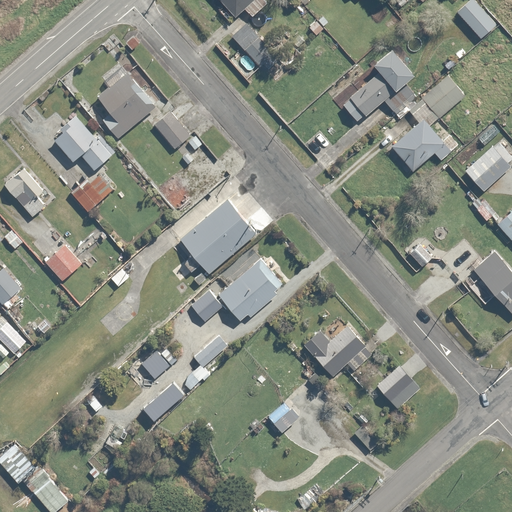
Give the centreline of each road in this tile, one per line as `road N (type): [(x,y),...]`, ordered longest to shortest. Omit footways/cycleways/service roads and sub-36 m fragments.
road 1 (residential): [(127,0),(489,405)]
road 2 (residential): [(368,511),(489,405)]
road 3 (primary): [(113,0),(0,99)]
